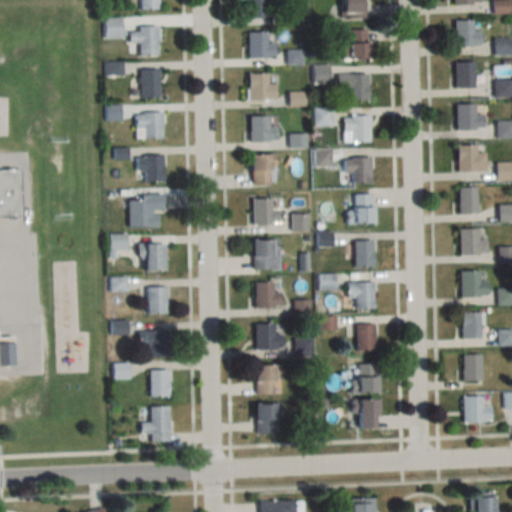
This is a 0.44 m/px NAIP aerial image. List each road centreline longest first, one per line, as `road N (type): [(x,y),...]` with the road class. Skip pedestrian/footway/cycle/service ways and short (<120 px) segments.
road 1 (residential): [(0,476),(511,453)]
road 2 (residential): [(211,511),(197,0)]
road 3 (residential): [(418,456),(406,0)]
